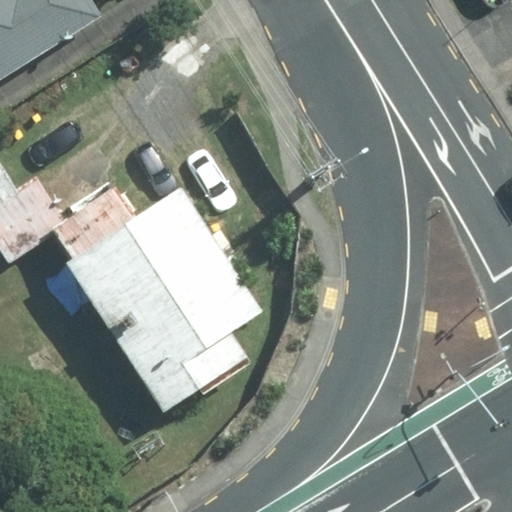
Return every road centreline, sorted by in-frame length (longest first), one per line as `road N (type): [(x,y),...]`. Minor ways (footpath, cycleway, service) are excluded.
road 1 (primary): [(218,511),(287,467),(343,397),(375,332),(387,244),(376,163),(314,0)]
road 2 (secondary): [(349,0),(417,68),(511,230)]
road 3 (primary): [(380,511),(511,427)]
